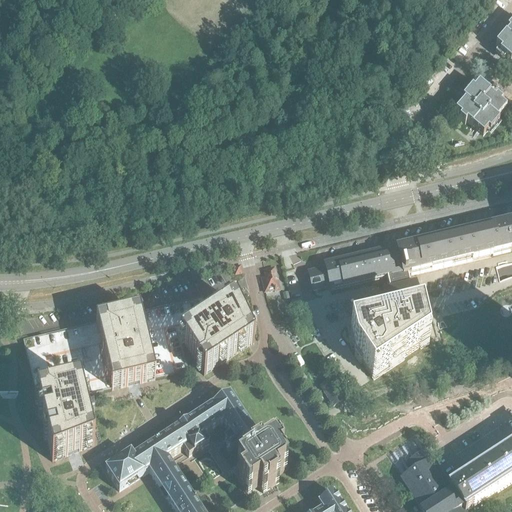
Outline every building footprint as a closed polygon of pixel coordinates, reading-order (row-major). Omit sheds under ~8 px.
[(511,24),(507,30),(509,32),(495,48),(501,53),(499,55),(510,65),(511,62),(511,24)] [(471,90),(469,93),(462,101),(464,103),(455,114),(461,119),(459,121),(465,126),(466,124),(483,138),(487,132),(490,134),(499,123),(497,121),(506,110),(501,105),(502,103),(496,98),(495,100),(478,86),(474,92),(471,90)] [(410,119),(404,113),(402,112),(400,110),(394,117),(405,125),(410,119)] [(451,239),(448,240),(397,253),(396,251),(392,252),(325,268),(326,271),(309,275),(313,292),(330,288),(330,292),(387,278),(390,289),(383,291),(388,311),(419,304),(414,283),(410,285),(408,276),(511,251),(511,226),(511,225),(451,239)] [(274,270),(265,272),(266,279),(262,280),(265,294),(274,292),(274,293),(280,292),(278,281),(276,281),(274,270)] [(232,292),(23,340),(42,408),(78,400),(196,371),(261,344),(236,298),(232,292)] [(363,328),(350,331),(355,352),(372,378),(373,379),(403,359),(404,359),(419,349),(428,343),(425,327),(425,328),(423,323),(424,323),(423,321),(422,316),(422,314),(420,314),(415,315),(416,317),(410,318),(410,317),(409,317),(398,320),(398,319),(397,320),(391,321),(369,326),(363,328)] [(438,384),(460,379),(458,370),(436,375),(438,384)] [(343,401),(330,381),(320,387),(333,408),(343,401)] [(89,423),(85,407),(84,402),(83,398),(80,387),(37,398),(38,403),(39,409),(40,411),(41,416),(42,422),(44,427),(46,438),(48,444),(50,452),(52,463),(56,462),(61,460),(86,450),(91,448),(94,447),(90,429),(89,423)] [(131,455),(105,472),(119,493),(126,488),(137,481),(149,474),(155,484),(157,486),(161,492),(162,494),(163,496),(168,502),(168,504),(170,506),(173,511),(200,511),(195,503),(194,501),(168,461),(184,451),(189,459),(194,456),(204,449),(209,445),(204,438),(223,425),(230,436),(224,440),(227,445),(227,446),(226,446),(226,447),(226,448),(226,449),(226,450),(227,450),(227,451),(228,451),(229,451),(229,452),(230,452),(231,451),(237,447),(245,459),(249,457),(259,450),(263,448),(262,447),(229,396),(187,424),(186,424),(179,429),(178,429),(133,459),(131,455)] [(261,453),(259,450),(249,457),(250,459),(248,460),(236,468),(238,471),(239,472),(241,475),(243,478),(242,478),(243,479),(238,482),(245,493),(246,492),(247,495),(252,492),(252,493),(259,488),(263,494),(270,490),(276,486),(279,484),(276,478),(287,471),(279,459),(282,457),(274,445),(265,451),(261,453)] [(466,511),(511,482),(511,448),(450,489),(448,487),(426,452),(408,464),(414,473),(402,481),(421,511),(466,511)] [(344,511),(333,495),(319,504),(318,505),(321,509),(322,511),(320,511),(344,511)]
